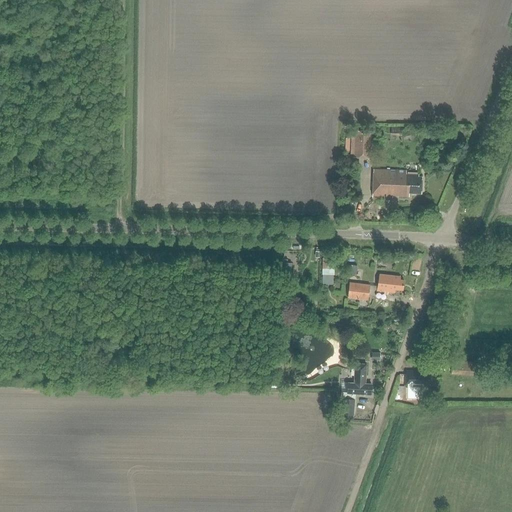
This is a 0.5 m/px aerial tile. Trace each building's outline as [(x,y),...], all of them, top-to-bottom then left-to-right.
[(405,133),(405,128),(391,128),(391,136),(402,136),(402,133),(405,133)] [(372,159),(372,133),(355,133),(355,134),(351,134),(351,155),(355,155),(355,158),(372,159)] [(410,194),(422,195),(423,176),(419,176),(419,172),(374,170),(373,198),(393,199),(393,197),(409,198),(410,194)] [(338,273),(337,257),(325,257),(327,283),(335,283),(335,273),(338,273)] [(276,262),(275,276),(285,277),(286,263),(276,262)] [(395,289),(403,290),(404,279),(399,279),(399,276),(380,273),(378,291),(385,292),(384,294),(388,295),(388,292),(394,293),(395,289)] [(370,285),(349,283),(347,299),(369,301),(370,285)] [(473,376),(474,362),(452,360),(451,374),(473,376)] [(341,392),(340,399),(343,399),(341,415),(354,416),(355,400),(354,400),(354,393),(370,394),(370,393),(372,393),(372,384),(371,384),(365,383),(366,379),(367,363),(356,363),(355,382),(349,382),(348,392),(341,392)] [(406,371),(406,387),(427,388),(427,384),(430,384),(430,374),(427,374),(427,371),(406,371)]
